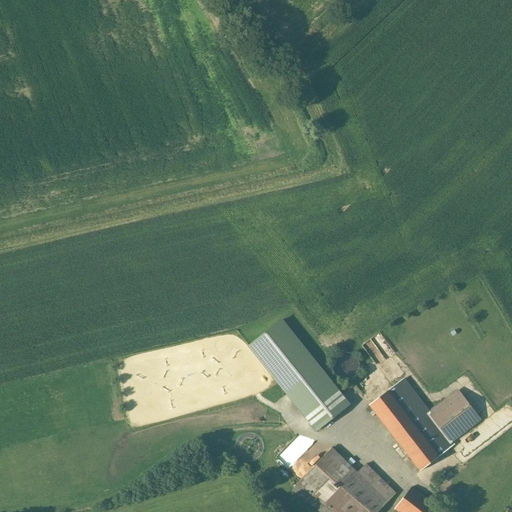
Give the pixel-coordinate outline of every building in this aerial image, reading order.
[(281,320),(249,346),(269,371),(317,431),(349,405),(281,320)] [(348,353),(346,352),(343,353),(341,353),(340,354),(338,355),(336,356),(335,358),(334,359),(333,361),(333,362),(332,364),(332,366),(333,369),(333,371),(334,372),(335,373),(336,375),(338,377),(340,378),(342,379),(346,380),(348,379),(350,379),(352,378),(354,377),(355,376),(356,375),(357,373),(358,372),(359,370),(359,369),(359,368),(359,366),(359,364),(359,362),(358,360),(357,358),(356,357),(355,356),(354,355),(352,354),(350,353),(348,353)] [(429,412),(403,379),(390,389),(440,455),(454,444),(451,441),(429,412)] [(440,455),(390,389),(369,405),(420,470),(440,455)] [(458,390),(429,412),(451,441),(480,419),(458,390)] [(289,444),(279,456),(290,466),(301,454),(289,444)] [(357,472),(332,447),(300,480),(306,487),(338,511),(376,511),(387,501),(379,493),(388,485),(366,463),(357,472)] [(338,511),(306,487),(300,480),(291,489),(320,511),(338,511)] [(396,493),(388,485),(379,493),(387,501),(396,493)] [(434,511),(438,507),(412,486),(395,508),(400,511),(434,511)]
